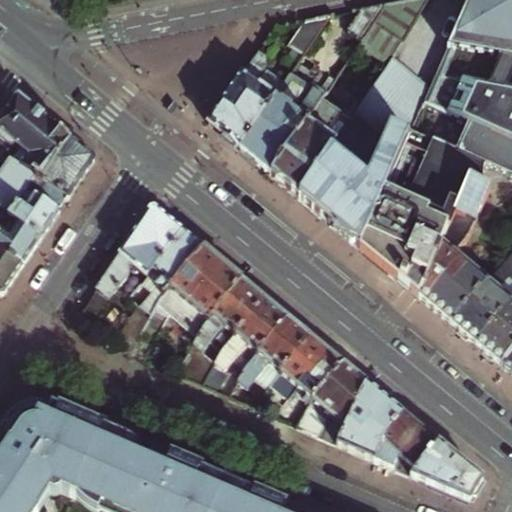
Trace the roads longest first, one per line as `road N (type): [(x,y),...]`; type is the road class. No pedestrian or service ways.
road 1 (primary): [(147,153),(511,457)]
road 2 (residential): [(388,511),(16,348)]
road 3 (residential): [(272,0),(72,39),(35,54)]
road 4 (residential): [(16,348),(147,153)]
road 5 (primary): [(35,54),(147,153)]
